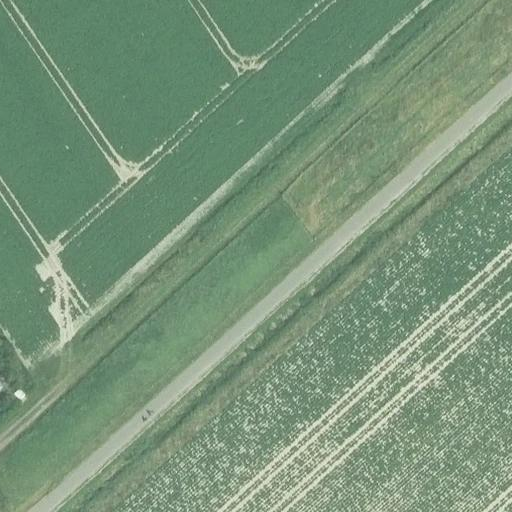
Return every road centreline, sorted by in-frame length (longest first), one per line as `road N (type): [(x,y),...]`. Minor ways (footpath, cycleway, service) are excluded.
road 1 (track): [(0,439),(477,0)]
road 2 (unclassified): [(34,511),(511,77)]
